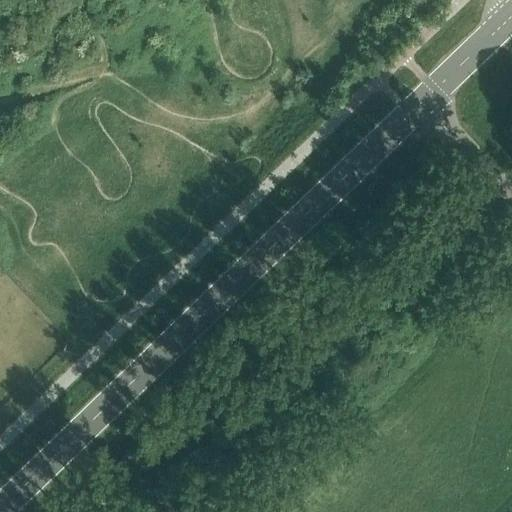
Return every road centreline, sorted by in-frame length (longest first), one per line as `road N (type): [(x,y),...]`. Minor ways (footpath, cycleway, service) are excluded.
road 1 (secondary): [(0,511),(422,102)]
road 2 (unknown): [(378,0),(262,105),(215,123),(165,110),(104,74),(0,97)]
road 3 (unclassified): [(511,200),(422,102)]
road 4 (secondary): [(422,102),(511,17)]
